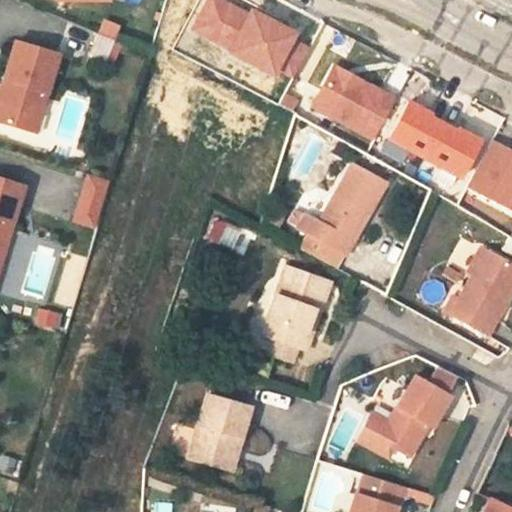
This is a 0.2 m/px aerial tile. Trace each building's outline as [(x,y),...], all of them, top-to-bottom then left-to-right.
[(90,55),(109,60),(118,22),(100,17),(90,55)] [(57,54),(15,41),(1,87),(5,88),(2,95),(0,94),(0,122),(22,129),(27,112),(39,115),(57,54)] [(333,61),(307,107),(370,142),(396,96),(333,61)] [(383,143),(462,179),(482,135),(403,99),(383,143)] [(22,129),(34,133),(39,115),(27,112),(22,129)] [(511,149),(489,140),(468,191),(511,208),(511,149)] [(286,231),(338,258),(346,240),(342,237),(355,211),(362,214),(378,184),(343,165),(310,224),(294,215),(286,231)] [(84,171),(70,221),(94,228),(109,179),(84,171)] [(0,239),(5,241),(23,185),(0,177),(0,239)] [(204,238),(221,244),(228,223),(211,217),(204,238)] [(440,312),(482,335),(511,279),(511,265),(483,250),(455,299),(449,296),(440,312)] [(267,337),(289,346),(299,350),(314,312),(309,311),(320,283),(277,267),(253,332),(267,337)] [(59,328),(61,310),(35,308),(33,325),(59,328)] [(284,362),(289,346),(267,337),(261,353),(284,362)] [(450,390),(457,377),(437,366),(430,380),(450,390)] [(387,448),(403,457),(420,424),(426,427),(442,395),(407,375),(382,421),(366,412),(350,440),(367,449),(372,440),(387,448)] [(226,433),(236,435),(244,408),(201,394),(183,456),(216,467),(226,433)] [(226,470),(236,435),(226,433),(216,467),(226,470)] [(381,457),(387,448),(372,440),(367,449),(381,457)] [(0,472),(19,472),(19,456),(0,456),(0,472)] [(401,489),(359,476),(354,494),(349,493),(343,511),(389,511),(390,507),(395,508),(401,489)] [(407,486),(404,497),(429,505),(433,493),(407,486)] [(511,511),(511,505),(491,494),(481,511),(511,511)] [(172,511),(174,503),(155,501),(153,511),(172,511)]
